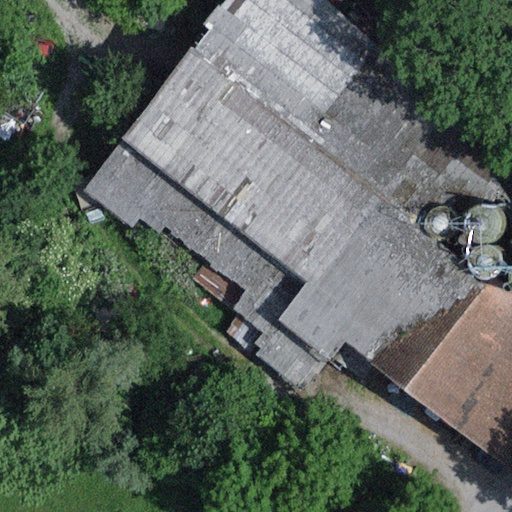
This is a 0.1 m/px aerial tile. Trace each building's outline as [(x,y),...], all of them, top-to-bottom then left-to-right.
[(476,132),(327,0),(239,0),(92,188),(153,237),(255,308),(230,337),(308,391),(334,358),(365,384),(381,365),(469,255),(428,222),(443,200),(508,190),(476,132)] [(445,234),(449,238),(455,240),(461,240),(466,239),(471,235),(474,231),(476,225),(476,220),(474,215),(470,210),(465,207),(460,206),(454,206),(449,209),(445,212),(442,217),(441,223),(442,229),(445,234)] [(483,234),(487,238),(493,240),(499,241),(504,239),(509,236),(511,231),(511,216),(511,215),(508,211),(503,208),(498,206),(492,207),(487,209),(483,213),(480,218),(479,224),(480,229),(483,234)] [(494,274),(499,277),(505,279),(511,279),(511,278),(511,242),(505,242),(499,243),(494,247),(490,252),(488,257),(488,264),(491,269),(494,274)] [(511,290),(469,255),(381,365),(511,470),(511,290)]
